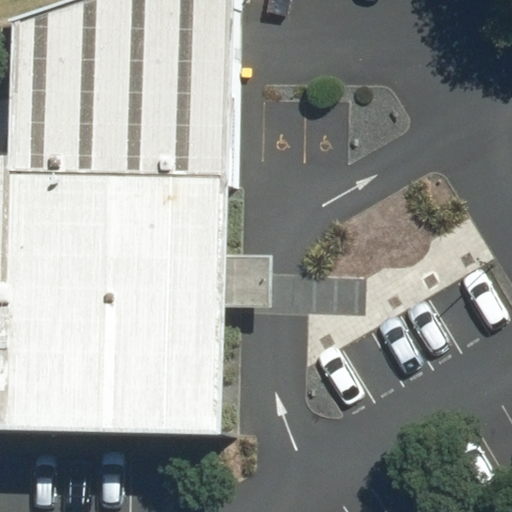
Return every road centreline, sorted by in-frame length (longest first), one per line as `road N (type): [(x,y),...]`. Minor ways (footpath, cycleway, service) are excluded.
road 1 (unknown): [(307,498),(274,398),(271,254),(289,223),(326,197),(489,112)]
road 2 (unknown): [(334,17),(414,40),(489,112)]
